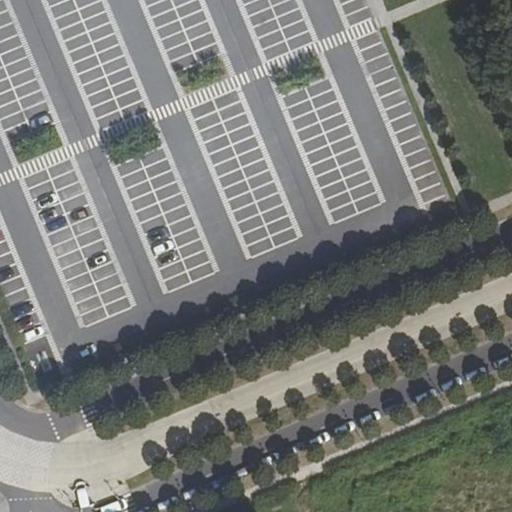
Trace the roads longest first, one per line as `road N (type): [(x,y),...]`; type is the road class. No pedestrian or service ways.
road 1 (unclassified): [(511,238),(88,415),(50,428),(17,425)]
road 2 (unclassified): [(128,511),(511,348)]
